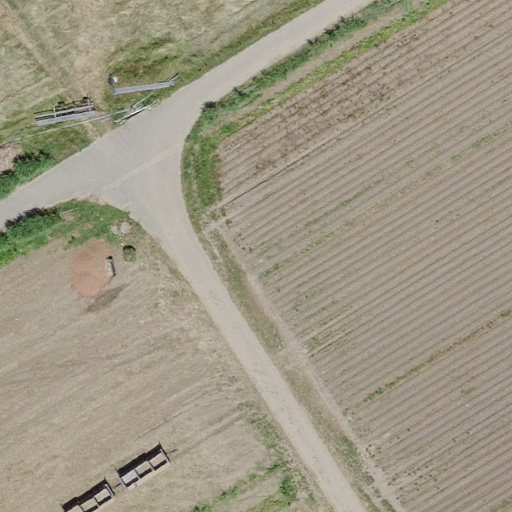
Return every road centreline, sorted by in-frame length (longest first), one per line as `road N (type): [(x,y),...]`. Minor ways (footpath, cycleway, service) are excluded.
road 1 (track): [(0,225),(366,0)]
road 2 (track): [(118,153),(347,511)]
